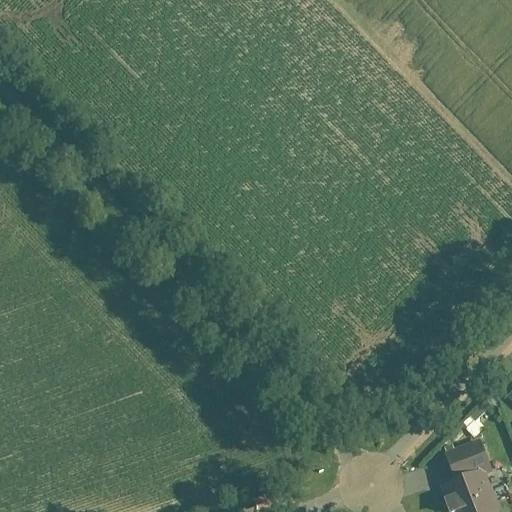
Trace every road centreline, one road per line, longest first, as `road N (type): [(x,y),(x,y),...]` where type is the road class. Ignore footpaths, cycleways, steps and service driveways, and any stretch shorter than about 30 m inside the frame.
road 1 (unclassified): [(376,483),(0,83)]
road 2 (unclassified): [(511,339),(376,483)]
